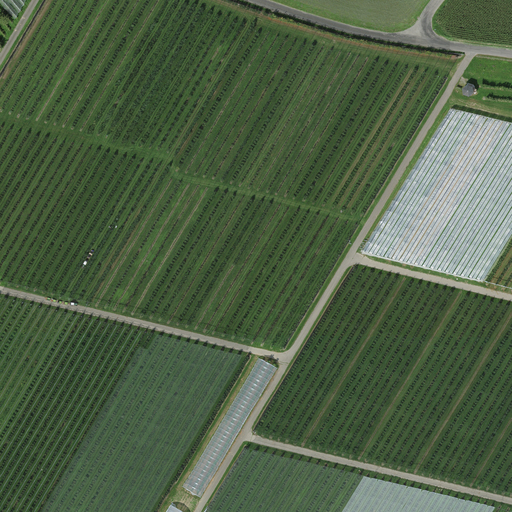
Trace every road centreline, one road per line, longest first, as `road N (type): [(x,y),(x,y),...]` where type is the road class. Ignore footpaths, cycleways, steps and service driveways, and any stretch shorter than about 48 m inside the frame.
road 1 (track): [(199,511),(474,50)]
road 2 (track): [(0,289),(288,359)]
road 3 (track): [(245,435),(511,500)]
road 4 (unclassified): [(247,0),(406,42)]
road 5 (track): [(352,257),(511,297)]
